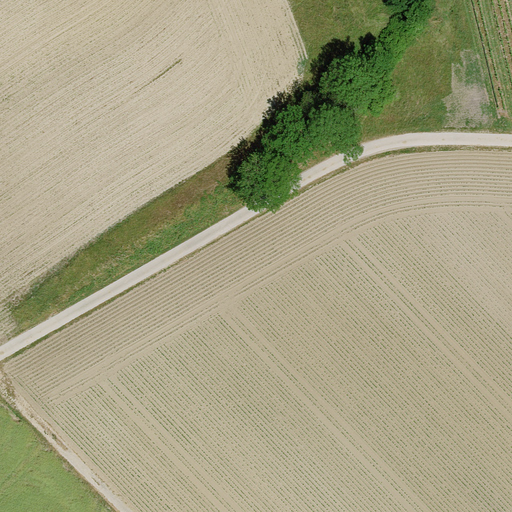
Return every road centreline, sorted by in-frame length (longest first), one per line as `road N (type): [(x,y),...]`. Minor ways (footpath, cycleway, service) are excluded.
road 1 (track): [(0,351),(356,150),(415,137),(511,139)]
road 2 (track): [(125,511),(0,382)]
